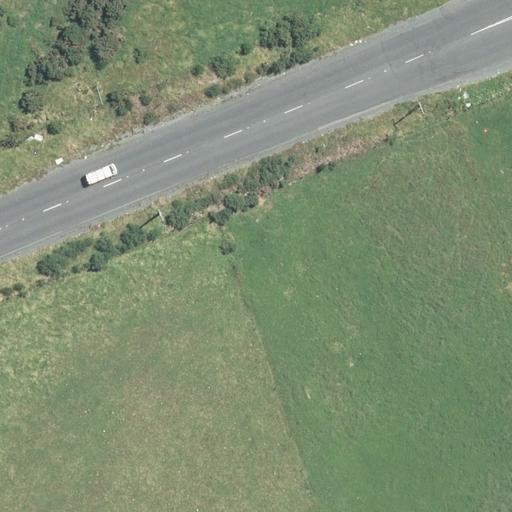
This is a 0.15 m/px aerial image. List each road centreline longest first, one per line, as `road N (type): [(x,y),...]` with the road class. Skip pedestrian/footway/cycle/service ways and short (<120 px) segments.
road 1 (secondary): [(0,226),(381,71)]
road 2 (secondary): [(381,71),(402,49),(511,0)]
road 3 (secondary): [(511,37),(381,71)]
